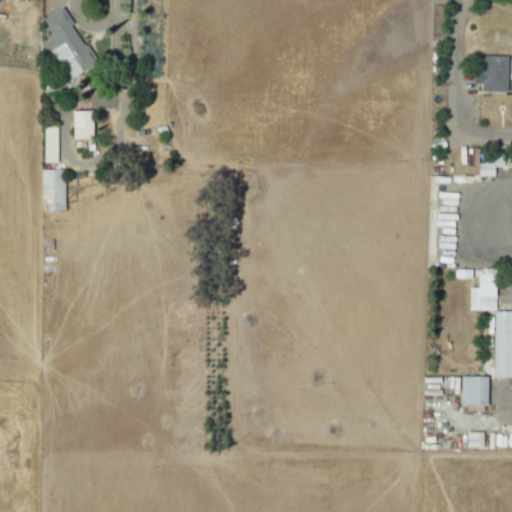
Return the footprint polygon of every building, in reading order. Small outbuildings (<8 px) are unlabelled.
[(40,19),(50,35),(42,39),(58,66),(59,65),(64,73),(89,59),(59,8),(40,19)] [(504,92),(504,57),(478,56),(478,73),(470,72),(470,84),(477,84),(477,92),(504,92)] [(69,140),(89,140),(89,111),(68,112),(69,140)] [(54,128),(39,128),(39,164),(54,164),(54,128)] [(490,177),(491,164),(474,163),(474,176),(490,177)] [(38,212),(61,211),(60,170),(37,171),(38,212)] [(491,310),(490,272),(474,272),(474,288),(465,288),(466,311),(491,310)] [(489,377),(511,377),(511,311),(490,312),(489,377)] [(483,377),(458,377),(457,407),(483,408),(483,377)] [(480,434),(464,433),(463,448),(479,449),(480,434)]
